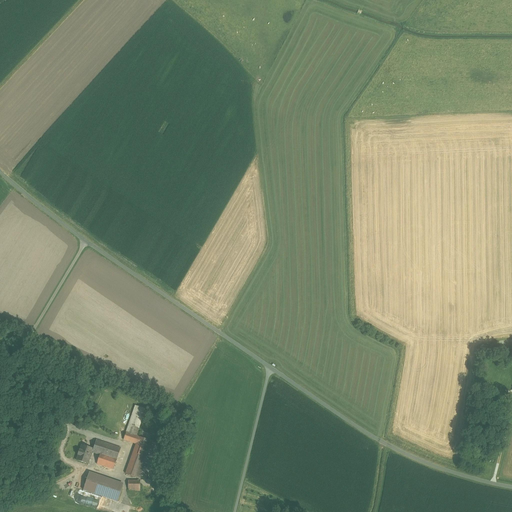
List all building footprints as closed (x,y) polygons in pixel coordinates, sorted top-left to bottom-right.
[(136,444),(126,474),(145,481),(158,443),(136,435),(145,409),(135,405),(124,439),(136,444)] [(94,449),(92,453),(100,455),(97,464),(114,470),(121,448),(97,440),(94,449)] [(92,453),(94,449),(82,445),(76,460),(88,464),(92,453)] [(123,487),(88,476),(83,490),(118,502),(123,487)] [(126,491),(138,491),(138,480),(126,480),(126,491)]
